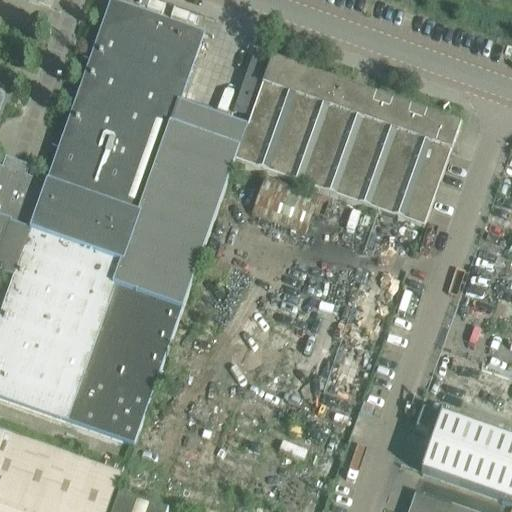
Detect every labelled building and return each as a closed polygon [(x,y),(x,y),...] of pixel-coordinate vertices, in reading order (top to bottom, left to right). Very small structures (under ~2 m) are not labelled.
[(0,403),(134,452),(235,167),(240,153),(172,129),(203,40),(110,8),(46,189),(0,172),(0,112),(5,98),(0,96),(0,276),(14,281),(0,321),(0,403)] [(234,114),(251,120),(271,64),(254,58),(234,114)] [(423,233),(449,161),(430,155),(436,140),(454,146),(459,131),(271,64),(251,120),(240,153),(235,167),(423,233)] [(449,161),(454,146),(436,140),(430,155),(449,161)] [(263,187),(254,213),(307,232),(317,207),(263,187)] [(511,447),(422,416),(415,434),(428,439),(426,444),(432,446),(421,477),(511,509),(511,447)] [(0,438),(0,511),(108,511),(120,481),(0,438)] [(458,511),(416,497),(410,511),(458,511)] [(151,511),(118,500),(113,511),(151,511)]
